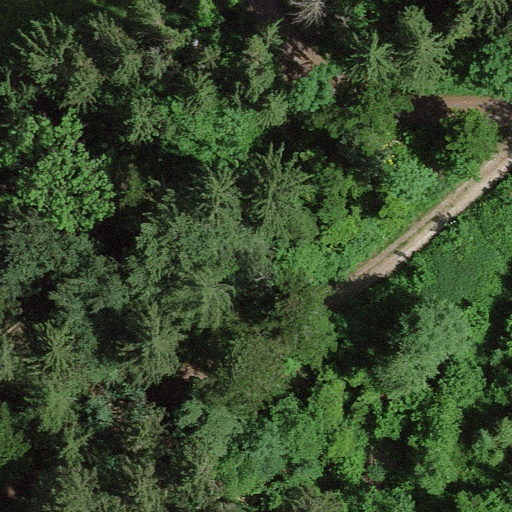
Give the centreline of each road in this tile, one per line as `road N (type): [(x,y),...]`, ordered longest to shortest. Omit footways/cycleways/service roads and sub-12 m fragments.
road 1 (track): [(511,169),(23,511)]
road 2 (track): [(288,0),(438,98),(511,126)]
